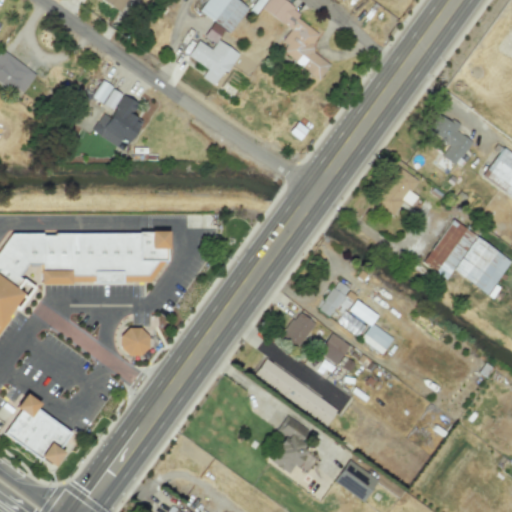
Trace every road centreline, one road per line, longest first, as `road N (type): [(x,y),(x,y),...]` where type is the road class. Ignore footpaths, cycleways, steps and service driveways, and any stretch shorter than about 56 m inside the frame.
road 1 (secondary): [(457,0),(85,511)]
road 2 (residential): [(315,188),(43,0)]
